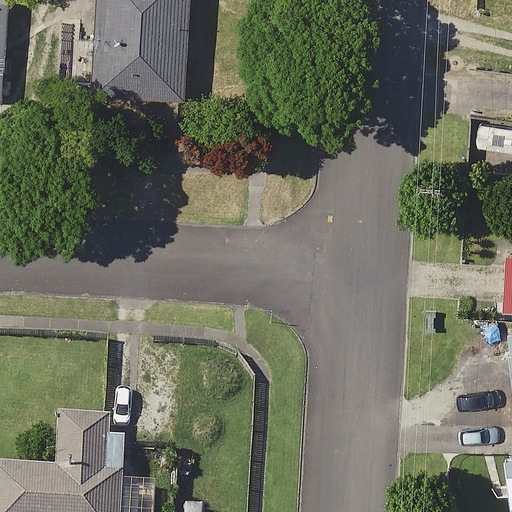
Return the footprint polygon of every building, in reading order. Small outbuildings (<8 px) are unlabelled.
[(0,37),(0,33),(2,0),(0,0),(0,98),(39,102),(43,41),(0,37)] [(182,0),(95,0),(90,87),(176,93),(182,0)] [(511,244),(500,244),(498,305),(511,305),(511,244)] [(511,424),(511,349),(503,350),(511,425),(511,424)] [(0,511),(110,511),(114,418),(48,416),(47,468),(0,466),(0,511)]
